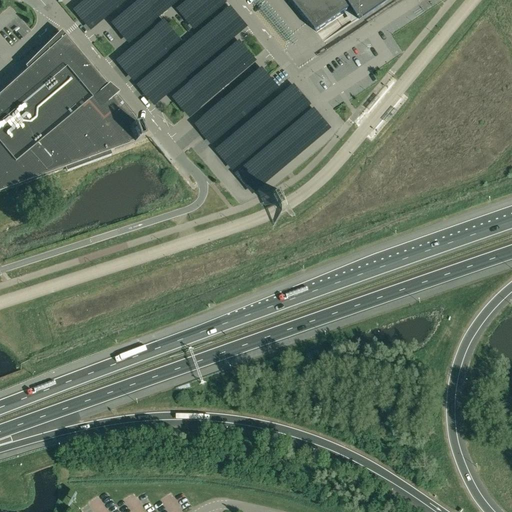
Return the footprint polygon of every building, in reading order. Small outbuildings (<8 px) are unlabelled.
[(124,2),(121,0),(83,0),(70,11),(88,32),(124,2)] [(138,0),(109,24),(127,46),(181,0),(138,0)] [(188,0),(176,11),(193,32),(227,4),(224,0),(188,0)] [(289,0),(316,32),(351,9),(358,19),(386,0),(289,0)] [(230,7),(134,87),(152,108),(248,28),(230,7)] [(181,42),(163,21),(114,62),(132,83),(181,42)] [(0,192),(64,169),(66,173),(111,157),(110,153),(142,141),(134,120),(115,97),(119,94),(109,85),(107,87),(66,38),(63,34),(61,32),(25,68),(27,71),(20,77),(22,80),(0,101),(0,192)] [(170,98),(188,119),(257,62),(239,41),(170,98)] [(193,126),(210,147),(279,90),(262,68),(193,126)] [(214,152),(232,173),(311,107),(293,86),(214,152)] [(380,98),(377,96),(366,109),(369,111),(380,98)] [(234,176),(252,197),(331,131),(314,109),(234,176)] [(386,124),(397,111),(395,109),(384,122),(386,124)]
